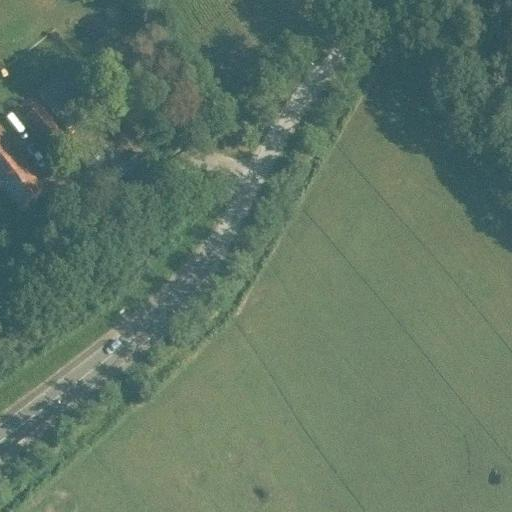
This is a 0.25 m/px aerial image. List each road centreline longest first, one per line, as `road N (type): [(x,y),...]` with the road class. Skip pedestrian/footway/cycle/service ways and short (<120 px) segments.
road 1 (unclassified): [(0,440),(159,318),(320,73)]
road 2 (unclassified): [(0,316),(320,73)]
